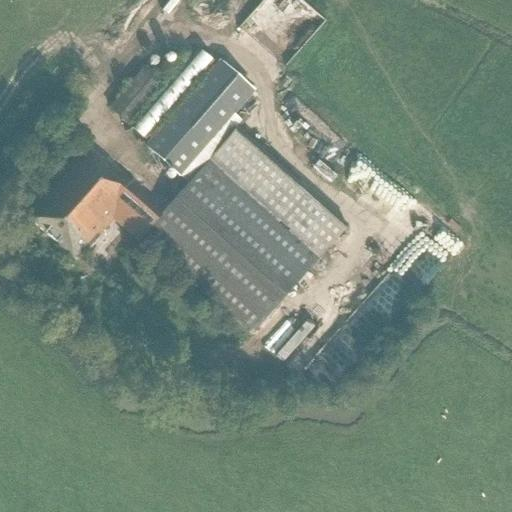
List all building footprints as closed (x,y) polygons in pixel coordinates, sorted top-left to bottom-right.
[(148,149),(177,175),(253,88),(224,62),(148,149)] [(109,109),(127,126),(159,89),(141,72),(109,109)] [(210,160),(320,257),(346,227),(237,130),(210,160)] [(113,220),(138,243),(142,239),(251,336),(317,260),(208,163),(163,214),(102,159),(100,161),(73,137),(49,165),(61,175),(25,217),(76,262),(113,220)] [(283,358),(316,326),(307,317),(275,350),(283,358)] [(304,367),(324,388),(361,353),(341,332),(304,367)] [(235,375),(255,387),(270,364),(230,338),(206,375),(227,388),(235,375)]
